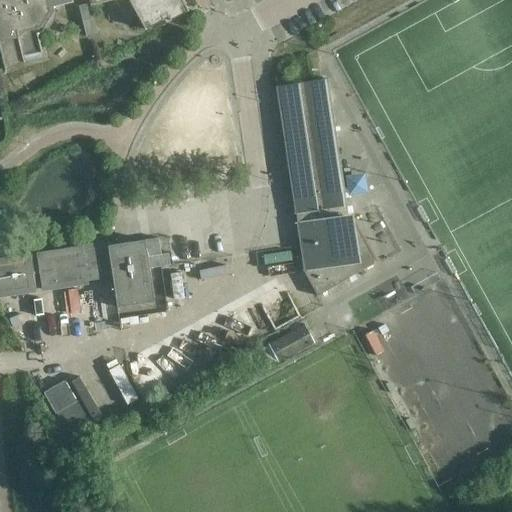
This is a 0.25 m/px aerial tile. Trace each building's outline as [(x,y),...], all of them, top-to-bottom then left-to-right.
[(186,13),(187,12),(180,0),(0,0),(0,53),(4,72),(6,72),(5,67),(22,63),(23,64),(24,63),(22,58),(40,54),(40,55),(41,54),(36,34),(40,32),(47,28),(49,24),(52,17),(52,13),(52,9),(72,4),(72,2),(71,3),(71,1),(72,0),(88,0),(90,5),(89,6),(89,7),(116,0),(117,2),(117,3),(118,3),(119,4),(120,6),(122,7),(124,8),(126,8),(129,7),(131,7),(144,31),(145,30),(161,21),(161,22),(162,21),(162,20),(166,18),(169,22),(170,21),(186,12),(186,13)] [(93,36),(90,21),(86,5),(78,7),(86,38),(93,36)] [(275,88),(278,105),(303,273),(317,297),(374,265),(348,217),(327,80),(275,88)] [(146,258),(160,256),(157,239),(0,262),(0,294),(112,278),(117,308),(154,303),(146,258)] [(304,324),(268,345),(278,363),(314,342),(304,324)] [(92,430),(64,381),(43,394),(68,435),(75,431),(79,438),(92,430)]
